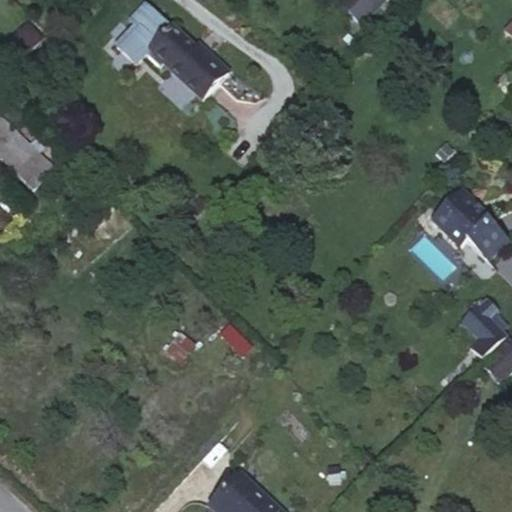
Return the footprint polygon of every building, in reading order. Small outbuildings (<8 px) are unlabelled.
[(386,0),(345,0),(339,7),(361,27),(386,0)] [(206,63),(194,52),(171,30),(170,31),(146,8),(131,24),(136,29),(117,50),(136,68),(146,58),(161,72),(165,68),(203,103),(228,76),(210,59),(206,63)] [(198,48),(194,52),(206,63),(210,59),(198,48)] [(54,172),(0,119),(0,161),(33,194),(54,172)] [(508,242),(459,194),(433,221),(462,249),(467,244),(486,263),(508,242)] [(482,363),(508,339),(490,321),(498,314),(485,301),(454,331),(455,332),(456,330),(458,333),(463,328),(477,344),(470,351),(482,363)] [(176,332),(162,352),(178,363),(191,343),(176,332)] [(511,373),(511,346),(507,342),(480,368),(499,386),(511,373)] [(274,511),(239,478),(209,509),(212,511),(274,511)]
